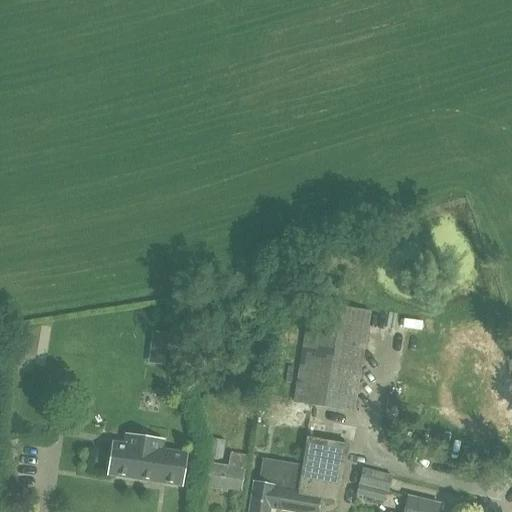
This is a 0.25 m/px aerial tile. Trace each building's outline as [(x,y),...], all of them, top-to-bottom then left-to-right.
[(294,402),(353,412),(370,313),(311,303),(294,402)] [(416,344),(429,336),(420,321),(406,329),(416,344)] [(166,350),(168,334),(152,332),(150,348),(166,350)] [(394,386),(405,387),(407,373),(380,371),(378,394),(393,395),(394,386)] [(385,418),(397,420),(401,397),(389,395),(385,418)] [(340,431),(347,414),(330,408),(323,425),(340,431)] [(109,474),(181,485),(186,455),(160,451),(162,441),(127,436),(124,451),(113,449),(109,474)] [(207,456),(221,459),(225,441),(211,438),(207,456)] [(248,511),(269,511),(270,509),(276,510),(288,511),(336,511),(338,506),(348,445),(307,438),(302,466),(263,460),(259,484),(253,483),(248,511)] [(208,486),(241,491),(246,457),(231,454),(228,468),(212,465),(208,486)] [(356,495),(385,501),(387,492),(388,492),(392,477),(363,469),(359,485),(356,495)] [(437,511),(439,504),(408,497),(404,511),(437,511)]
